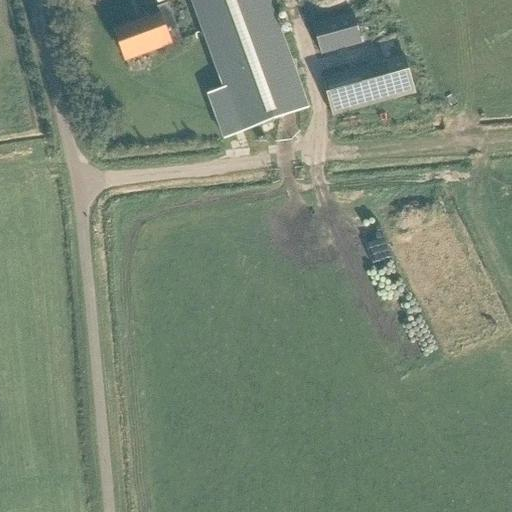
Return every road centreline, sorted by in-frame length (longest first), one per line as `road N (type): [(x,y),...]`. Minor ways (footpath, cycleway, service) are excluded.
road 1 (unclassified): [(109,511),(79,183),(34,0)]
road 2 (track): [(511,138),(79,183)]
